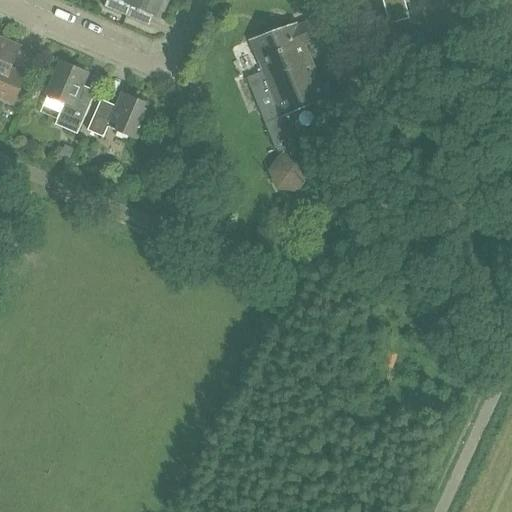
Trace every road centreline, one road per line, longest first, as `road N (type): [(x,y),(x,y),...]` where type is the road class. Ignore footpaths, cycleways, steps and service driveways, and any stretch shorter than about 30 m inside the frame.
road 1 (unclassified): [(511,211),(295,257),(247,259),(0,161)]
road 2 (residential): [(196,0),(162,58),(0,3)]
road 3 (unclassified): [(440,511),(511,357)]
